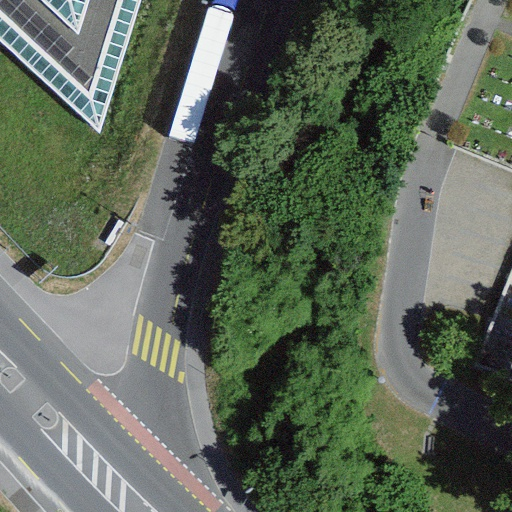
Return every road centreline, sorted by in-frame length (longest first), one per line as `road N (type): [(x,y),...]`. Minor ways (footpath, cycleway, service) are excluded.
road 1 (unclassified): [(135,505),(166,289),(252,0)]
road 2 (residential): [(511,433),(410,389),(396,346),(428,154)]
road 3 (secondary): [(135,505),(0,362)]
